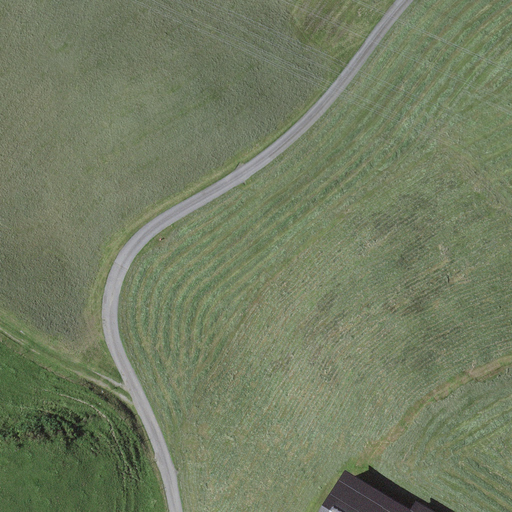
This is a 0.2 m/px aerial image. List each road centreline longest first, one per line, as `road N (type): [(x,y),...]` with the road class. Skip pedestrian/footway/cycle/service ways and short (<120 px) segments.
road 1 (track): [(407,0),(329,104),(255,170),(126,255),(107,301),(136,402)]
road 2 (track): [(136,402),(0,313)]
